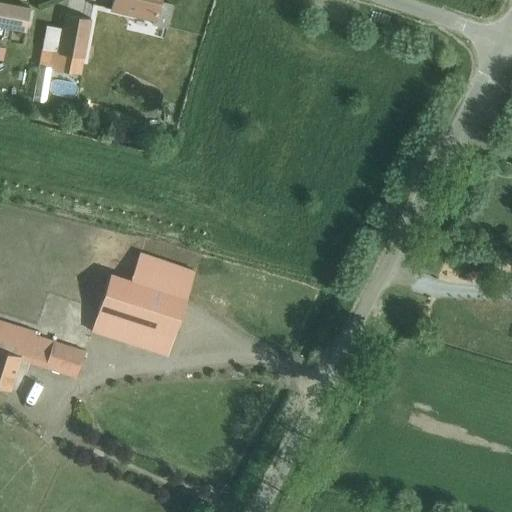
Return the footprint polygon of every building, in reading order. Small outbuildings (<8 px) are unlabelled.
[(111,0),(109,9),(152,19),(151,24),(165,27),(171,3),(158,0),(111,0)] [(0,26),(24,31),(29,7),(0,1),(0,26)] [(41,50),(38,65),(51,67),(80,72),(82,57),(90,18),(64,14),(61,29),(45,26),(41,50)] [(442,41),(445,30),(418,25),(416,36),(442,41)] [(38,65),(32,100),(44,102),(51,67),(38,65)] [(98,311),(90,333),(166,358),(174,336),(98,311)] [(53,342),(33,336),(34,332),(0,321),(0,387),(8,390),(18,358),(45,366),(75,377),(84,353),(53,342)]
